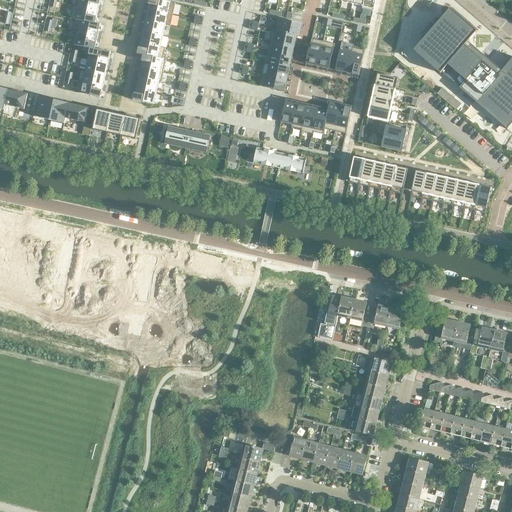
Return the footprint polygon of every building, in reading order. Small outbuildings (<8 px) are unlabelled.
[(78,0),(77,6),(98,11),(100,0),(78,0)] [(160,0),(150,0),(148,9),(173,14),(175,3),(160,0)] [(353,0),(352,4),(362,7),(362,9),(364,0),(353,0)] [(364,0),(362,9),(373,11),(375,0),(364,0)] [(75,8),(72,19),(77,21),(77,20),(89,22),(96,23),(98,11),(77,6),(77,8),(75,8)] [(148,9),(146,21),(166,25),(165,26),(170,27),(173,14),(148,9)] [(424,39),(414,51),(441,74),(442,72),(454,83),(460,88),(465,93),(471,98),(475,102),(507,130),(511,124),(511,59),(502,71),(485,57),(468,42),(477,32),(451,9),(435,26),(429,33),(424,39)] [(272,30),(300,36),(303,25),(282,20),(278,19),(276,26),(275,29),(275,30),(272,30)] [(77,21),(74,33),(77,33),(98,37),(101,24),(96,23),(89,22),(77,20),(77,21)] [(146,21),(143,32),(163,36),(165,26),(166,25),(146,21)] [(272,30),(270,41),(295,47),(297,36),(300,37),(300,36),(272,30)] [(143,32),(141,43),(160,47),(163,36),(143,32)] [(77,33),(74,46),(91,49),(95,50),(95,49),(98,37),(77,33)] [(312,39),(306,64),(318,67),(323,42),(312,39)] [(270,41),(267,52),(292,58),(295,47),(270,41)] [(323,42),(318,67),(329,69),(335,44),(323,42)] [(342,42),(336,71),(347,73),(353,48),(354,45),(342,42)] [(141,43),(139,54),(144,55),(163,59),(165,48),(160,47),(141,43)] [(353,48),(347,73),(359,76),(365,51),(353,48)] [(91,49),(88,59),(108,64),(111,52),(95,49),(95,50),(91,49)] [(267,52),(265,63),(290,69),(290,68),(292,58),(267,52)] [(144,55),(142,67),(164,71),(166,60),(163,59),(144,55)] [(88,59),(86,71),(106,75),(108,64),(88,59)] [(262,74),(262,75),(287,80),(290,69),(265,63),(265,64),(267,65),(269,65),(267,75),(262,74)] [(142,67),(139,78),(159,82),(159,83),(161,83),(164,71),(142,67)] [(83,82),(103,86),(106,75),(86,71),(83,82)] [(378,74),(375,85),(396,90),(398,79),(378,74)] [(262,75),(260,86),(264,87),(285,92),(287,80),(262,75)] [(139,78),(137,89),(156,93),(159,83),(159,82),(139,78)] [(82,81),(79,93),(101,98),(103,86),(83,82),(82,81)] [(375,85),(373,96),(393,101),(396,90),(375,85)] [(0,109),(2,109),(4,110),(5,105),(8,90),(0,88),(0,109)] [(442,88),(437,94),(456,110),(461,104),(442,88)] [(137,89),(134,100),(154,104),(156,93),(137,89)] [(8,90),(5,105),(16,108),(24,110),(28,94),(8,90)] [(373,96),(370,107),(391,112),(393,101),(373,96)] [(39,97),(35,117),(50,120),(54,101),(39,97)] [(54,101),(50,120),(64,123),(65,119),(69,104),(54,101)] [(286,102),(281,123),(292,125),(291,127),(292,127),(297,105),(286,102)] [(69,104),(65,119),(85,123),(89,108),(69,104)] [(328,111),(323,134),(324,134),(325,129),(335,131),(341,106),(330,104),(328,111)] [(297,105),(292,127),(302,130),(301,132),(307,107),(297,105)] [(341,106),(335,131),(346,134),(347,129),(352,109),(341,106)] [(307,107),(301,132),(312,134),(318,109),(307,107)] [(370,107),(368,118),(389,122),(391,112),(370,107)] [(97,109),(92,130),(107,133),(111,112),(97,109)] [(318,109),(312,134),(313,135),(313,132),(323,134),(328,111),(318,109)] [(111,112),(107,133),(121,136),(126,116),(111,112)] [(126,116),(121,136),(136,139),(140,119),(126,116)] [(387,125),(384,137),(405,141),(407,130),(387,125)] [(169,127),(165,145),(186,149),(190,131),(169,127)] [(190,131),(186,149),(207,154),(211,136),(190,131)] [(384,137),(382,148),(402,152),(405,141),(384,137)] [(231,146),(228,161),(235,163),(238,148),(231,146)] [(257,148),(254,163),(279,169),(282,154),(269,151),(266,150),(257,148)] [(282,154),(279,169),(303,174),(307,159),(306,159),(298,157),(295,156),(282,154)] [(350,178),(349,183),(359,185),(358,189),(359,189),(360,185),(361,180),(366,160),(355,158),(354,157),(350,178)] [(360,185),(359,189),(360,189),(361,185),(371,187),(376,162),(366,160),(361,180),(360,185)] [(371,187),(370,191),(371,192),(372,188),(381,190),(382,185),(387,165),(376,162),(371,187)] [(381,190),(380,194),(381,194),(382,190),(392,192),(393,187),(397,167),(387,165),(382,185),(381,190)] [(392,192),(391,196),(392,196),(393,192),(403,195),(404,190),(408,169),(397,167),(393,187),(392,192)] [(416,171),(411,196),(420,199),(420,203),(421,203),(422,199),(423,194),(427,174),(416,171)] [(423,194),(422,199),(431,201),(430,205),(431,205),(432,201),(433,197),(438,176),(427,174),(423,194)] [(433,197),(432,201),(442,203),(441,207),(442,207),(443,204),(444,199),(448,178),(438,176),(433,197)] [(444,199),(443,204),(452,206),(451,210),(452,210),(453,206),(454,201),(459,181),(448,178),(444,199)] [(454,201),(453,206),(463,208),(462,212),(463,212),(464,208),(465,204),(469,183),(459,181),(454,201)] [(465,204),(464,208),(473,210),(472,214),(473,215),(474,211),(475,206),(480,185),(469,183),(465,204)] [(474,211),(473,215),(475,215),(476,211),(486,213),(491,188),(480,185),(475,206),(474,211)] [(215,279),(164,268),(155,303),(168,306),(172,292),(197,299),(194,312),(207,315),(215,279)] [(321,324),(318,336),(333,340),(338,317),(350,319),(354,300),(342,297),(341,299),(332,297),(326,325),(321,324)] [(361,326),(367,327),(370,316),(364,314),(367,302),(354,300),(350,319),(362,322),(361,326)] [(374,324),(387,327),(391,308),(378,305),(376,317),(370,316),(367,327),(373,328),(374,324)] [(403,311),(391,308),(387,327),(399,329),(398,334),(404,335),(406,324),(401,322),(403,311)] [(441,339),(453,341),(458,323),(445,320),(445,321),(439,320),(434,342),(440,343),(441,339)] [(470,326),(458,323),(453,341),(466,344),(465,349),(471,350),(473,339),(468,337),(470,326)] [(490,350),(494,331),(482,328),(479,340),(473,339),(471,350),(470,353),(476,354),(478,347),(490,350)] [(494,331),(490,350),(502,352),(501,360),(505,364),(506,364),(507,358),(510,347),(511,336),(511,335),(506,335),(507,334),(494,331)] [(373,358),(370,371),(388,375),(392,363),(373,358)] [(388,375),(370,371),(367,383),(385,387),(388,375)] [(484,378),(484,379),(487,382),(486,386),(495,388),(499,383),(488,374),(484,378)] [(429,390),(440,392),(441,387),(443,387),(442,382),(430,385),(429,390)] [(367,383),(364,395),(382,399),(385,387),(367,383)] [(440,392),(450,395),(451,390),(453,389),(452,385),(443,387),(441,387),(440,392)] [(450,395),(460,397),(461,392),(463,392),(462,387),(453,389),(451,390),(450,395)] [(460,397),(470,400),(471,395),(473,394),(472,390),(463,392),(461,392),(460,397)] [(470,400),(480,402),(481,397),(483,397),(482,392),(473,394),(471,395),(470,400)] [(382,399),(364,395),(361,407),(379,412),(382,399)] [(480,402),(490,405),(491,400),(493,400),(492,395),(483,397),(481,397),(480,402)] [(490,405),(500,407),(501,402),(504,402),(502,397),(493,400),(491,400),(490,405)] [(500,407),(510,410),(511,405),(511,404),(511,399),(504,402),(501,402),(500,407)] [(353,418),(358,419),(376,424),(379,412),(361,407),(356,405),(353,418)] [(420,426),(430,429),(435,411),(424,409),(420,426)] [(430,429),(440,432),(445,414),(435,411),(430,429)] [(440,432),(451,434),(455,416),(445,414),(440,432)] [(451,434),(461,437),(465,419),(455,416),(451,434)] [(376,424),(358,419),(354,431),(373,436),(376,424)] [(465,419),(461,437),(471,439),(475,421),(465,419)] [(471,439),(481,442),(485,424),(475,421),(471,439)] [(481,442),(491,444),(495,426),(485,424),(481,442)] [(511,426),(506,425),(505,429),(501,447),(511,449),(511,446),(511,426)] [(491,444),(501,447),(505,429),(495,426),(491,444)] [(237,430),(236,436),(247,439),(249,433),(237,430)] [(236,436),(234,442),(245,444),(246,444),(247,439),(236,436)] [(302,459),(307,441),(294,437),(289,456),(302,459)] [(307,441),(302,459),(314,463),(319,444),(307,441)] [(263,449),(273,451),(274,452),(276,445),(264,442),(262,449),(263,449)] [(246,444),(245,444),(242,457),(260,461),(263,449),(262,449),(246,444)] [(319,444),(314,463),(326,466),(331,447),(319,444)] [(331,447),(326,466),(338,469),(343,450),(331,447)] [(343,450),(338,469),(350,472),(355,453),(343,450)] [(355,453),(350,472),(363,475),(368,456),(355,453)] [(242,457),(238,469),(257,473),(260,461),(242,457)] [(410,458),(407,470),(425,475),(428,463),(410,458)] [(257,473),(238,469),(235,481),(253,486),(257,473)] [(425,475),(407,470),(404,482),(422,487),(425,475)] [(464,472),(461,484),(480,489),(483,476),(464,472)] [(235,481),(232,493),(250,498),(253,486),(235,481)] [(404,482),(400,494),(419,499),(422,487),(404,482)] [(480,489),(461,484),(458,496),(477,501),(480,489)] [(229,506),(247,510),(250,498),(232,493),(229,506)] [(419,499),(400,494),(397,506),(416,511),(419,499)] [(458,496),(455,508),(470,511),(473,511),(477,501),(458,496)]
